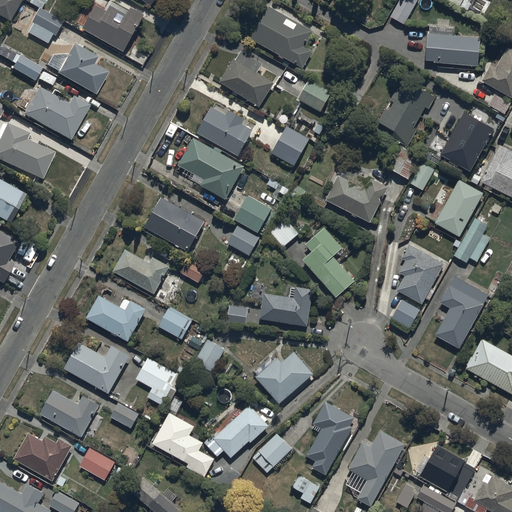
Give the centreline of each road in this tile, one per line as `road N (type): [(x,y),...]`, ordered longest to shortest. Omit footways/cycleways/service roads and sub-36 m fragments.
road 1 (residential): [(209,0),(0,373)]
road 2 (residential): [(511,441),(383,367),(361,341)]
